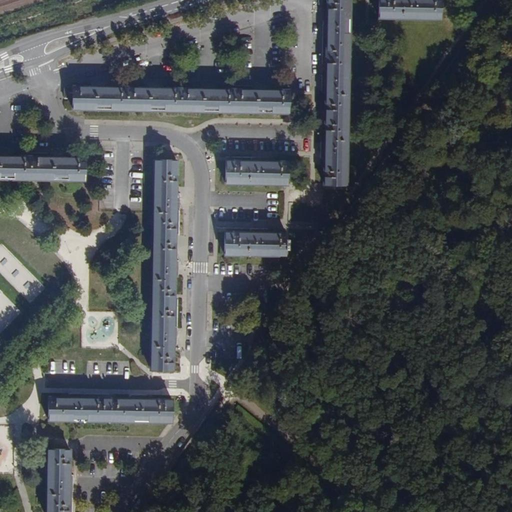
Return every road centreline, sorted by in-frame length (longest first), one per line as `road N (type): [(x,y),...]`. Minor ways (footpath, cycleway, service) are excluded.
road 1 (residential): [(42,80),(296,0)]
road 2 (tertiary): [(35,55),(194,0)]
road 3 (residential): [(198,384),(49,379)]
